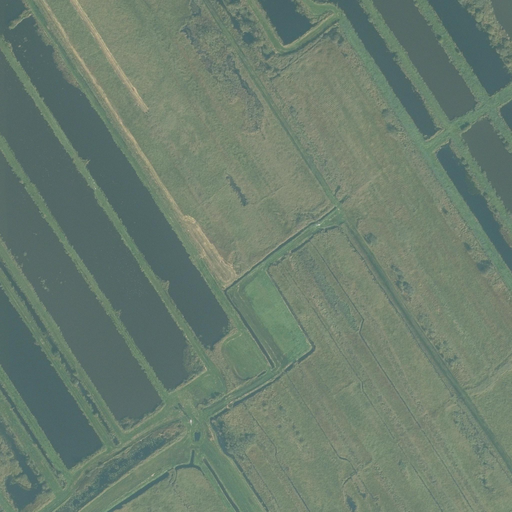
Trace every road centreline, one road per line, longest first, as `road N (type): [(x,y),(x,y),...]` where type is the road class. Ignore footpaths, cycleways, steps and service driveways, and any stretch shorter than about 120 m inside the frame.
road 1 (track): [(206,0),(511,470)]
road 2 (track): [(199,418),(278,370),(237,301),(239,286),(343,213)]
road 3 (track): [(231,511),(197,458),(206,435),(199,418),(172,406)]
